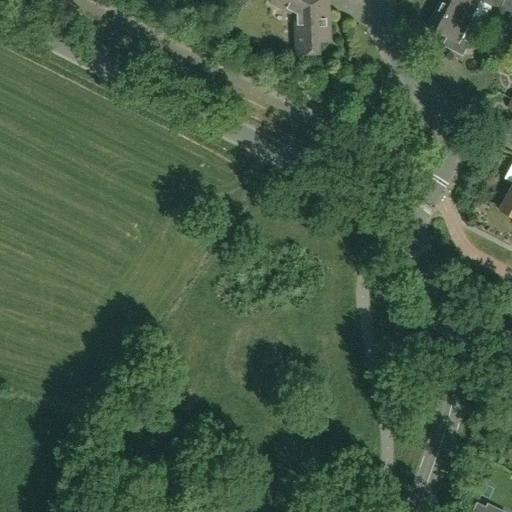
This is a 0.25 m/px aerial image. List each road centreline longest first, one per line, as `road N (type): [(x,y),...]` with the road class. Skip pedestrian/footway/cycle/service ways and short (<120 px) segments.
road 1 (unclassified): [(396,226),(0,14)]
road 2 (unclassified): [(419,511),(454,408),(455,350),(441,291),(396,226)]
road 3 (residential): [(396,226),(442,176),(448,135),(383,41),(379,0)]
